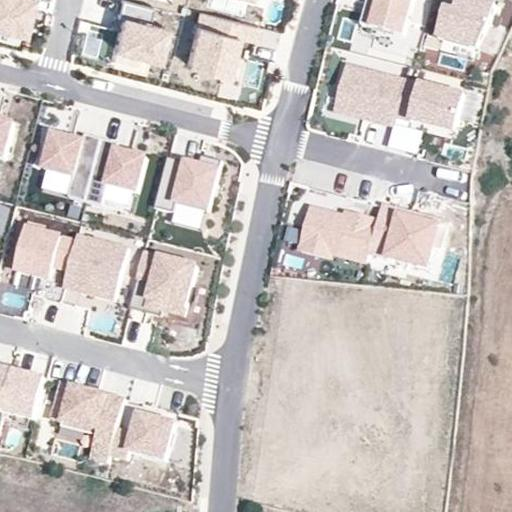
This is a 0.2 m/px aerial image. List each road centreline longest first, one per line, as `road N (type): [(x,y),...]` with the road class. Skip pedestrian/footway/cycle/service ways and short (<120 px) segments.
road 1 (residential): [(227,390),(281,143)]
road 2 (residential): [(50,86),(281,143)]
road 3 (residential): [(0,330),(227,390)]
road 4 (residential): [(281,143),(461,188)]
road 5 (residential): [(281,143),(318,0)]
road 6 (residential): [(218,511),(227,390)]
